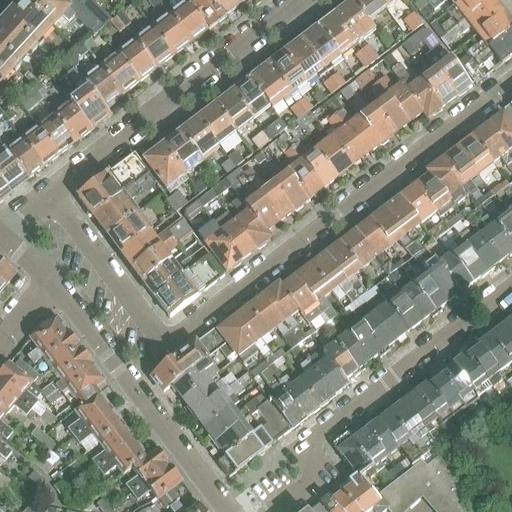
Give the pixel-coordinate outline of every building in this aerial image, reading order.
[(13,14),(6,21),(36,49),(43,41),(41,39),(51,29),(19,0),(11,9),(13,14)] [(19,0),(51,29),(52,29),(63,16),(69,21),(73,16),(91,33),(98,26),(79,7),(72,0),(68,0),(63,6),(59,2),(60,0),(59,0),(19,0)] [(86,0),(79,7),(98,26),(103,30),(111,24),(113,22),(89,0),(86,0)] [(145,0),(153,10),(155,9),(160,4),(156,0),(145,0)] [(206,32),(186,4),(182,0),(175,0),(170,4),(177,13),(170,18),(190,44),(206,32)] [(224,20),(208,0),(182,0),(186,4),(206,32),(207,33),(224,20)] [(234,0),(208,0),(224,20),(223,19),(240,7),(234,0)] [(385,12),(375,0),(348,0),(351,4),(367,26),(385,12)] [(375,0),(385,12),(401,0),(375,0)] [(422,0),(414,7),(419,13),(434,0),(422,0)] [(434,0),(419,13),(426,22),(434,16),(432,13),(434,12),(435,13),(449,2),(454,9),(465,0),(434,0)] [(435,24),(430,28),(441,42),(446,38),(489,5),(489,0),(465,0),(454,9),(446,15),(452,22),(440,31),(435,24)] [(373,34),(367,26),(351,4),(336,16),(358,46),(373,34)] [(499,6),(495,6),(489,5),(446,38),(441,42),(446,49),(471,30),(477,38),(503,17),(498,11),(499,6)] [(123,15),(117,20),(125,30),(131,25),(123,15)] [(422,26),(417,19),(414,15),(403,23),(412,34),(422,26)] [(339,60),(358,46),(336,16),(316,31),(339,60)] [(511,23),(511,22),(508,24),(503,17),(477,38),(482,44),(464,59),(465,60),(458,66),(462,71),(511,31),(511,23)] [(172,58),(190,44),(170,18),(151,32),(172,58)] [(118,35),(125,30),(117,20),(113,22),(111,24),(118,35)] [(32,57),(38,51),(6,21),(1,26),(0,25),(0,48),(22,68),(18,64),(28,54),(32,57)] [(329,68),(339,60),(316,31),(306,39),(308,40),(302,45),(326,76),(332,72),(329,68)] [(511,31),(462,71),(475,87),(511,59),(511,31)] [(155,71),(172,58),(151,32),(135,44),(155,71)] [(422,33),(412,40),(418,48),(432,38),(429,33),(422,33)] [(396,45),(390,37),(383,41),(389,49),(396,45)] [(91,41),(83,46),(90,55),(97,50),(91,41)] [(409,42),(404,46),(411,55),(415,52),(416,52),(418,50),(417,49),(411,41),(409,42)] [(137,84),(155,71),(135,44),(117,58),(137,84)] [(320,81),(326,76),(302,45),(296,49),(295,48),(283,57),(305,86),(316,77),(320,81)] [(15,75),(22,68),(0,48),(0,82),(1,83),(12,71),(15,75)] [(372,65),(378,60),(368,48),(363,52),(372,65)] [(431,55),(425,60),(435,72),(456,100),(459,100),(467,95),(467,92),(471,89),(440,48),(431,55)] [(363,71),(372,65),(363,52),(354,59),(363,71)] [(396,52),(391,56),(398,66),(404,62),(396,52)] [(414,88),(398,66),(391,56),(383,62),(401,88),(400,88),(422,116),(427,122),(432,119),(434,119),(442,113),(442,111),(421,83),(414,88)] [(294,94),(305,86),(283,57),(272,65),(273,66),(268,70),(292,102),(298,98),(294,94)] [(121,97),(137,84),(117,58),(101,70),(121,97)] [(74,71),(67,63),(61,68),(67,76),(68,75),(80,91),(78,93),(81,96),(70,104),(92,133),(110,118),(104,110),(84,83),(74,71)] [(292,102),(268,70),(267,69),(266,70),(266,71),(261,75),(260,73),(249,82),(270,108),(272,111),(282,103),(285,107),(292,102)] [(104,110),(121,97),(101,70),(84,83),(104,110)] [(442,111),(456,100),(435,72),(421,83),(442,111)] [(27,74),(23,78),(34,88),(38,84),(27,74)] [(40,84),(45,79),(40,74),(35,79),(40,84)] [(368,74),(355,84),(361,92),(367,88),(374,82),(368,74)] [(346,85),(340,78),(338,75),(329,81),(337,92),(346,85)] [(400,88),(395,92),(385,79),(377,86),(406,123),(408,121),(414,122),(422,116),(400,88)] [(331,96),(337,92),(329,81),(323,86),(331,96)] [(253,121),(270,108),(249,82),(232,95),(253,121)] [(40,86),(34,91),(41,100),(47,95),(40,86)] [(402,126),(406,123),(377,86),(370,91),(380,103),(372,110),(393,138),(402,131),(402,126)] [(345,91),(340,95),(346,104),(354,98),(347,89),(345,91)] [(28,113),(42,102),(34,92),(20,104),(28,113)] [(236,134),(253,121),(232,95),(216,107),(236,134)] [(309,113),(313,110),(305,100),(296,107),(304,117),(309,113)] [(358,120),(350,126),(331,102),(325,107),(334,118),(362,156),(366,153),(371,155),(379,148),(358,120)] [(75,145),(92,133),(70,104),(54,117),(75,145)] [(511,106),(502,113),(511,125),(511,106)] [(219,147),(236,134),(216,107),(199,121),(219,147)] [(298,121),(304,117),(296,107),(290,111),(298,121)] [(388,141),(393,138),(372,110),(358,120),(379,148),(381,149),(388,143),(388,141)] [(16,120),(14,118),(10,113),(4,118),(9,125),(16,120)] [(488,123),(487,133),(495,144),(511,165),(511,164),(511,151),(511,150),(511,133),(499,116),(498,115),(488,123)] [(60,157),(75,145),(54,117),(38,129),(60,157)] [(329,142),(351,170),(358,164),(359,158),(362,156),(334,118),(326,124),(336,137),(329,142)] [(202,160),(219,147),(199,121),(182,134),(202,160)] [(269,130),(263,135),(269,143),(275,138),(280,135),(286,131),(280,122),(269,130)] [(44,169),(60,157),(38,129),(22,141),(44,169)] [(296,140),(293,143),(285,132),(280,136),(283,139),(293,152),(320,188),(322,186),(327,187),(336,182),(315,153),(309,157),(296,140)] [(511,174),(511,165),(487,133),(477,132),(476,136),(468,142),(489,168),(498,161),(510,176),(511,174)] [(204,165),(202,160),(182,134),(163,148),(186,178),(204,165)] [(259,151),(269,143),(263,135),(253,143),(259,151)] [(320,188),(293,152),(283,139),(268,150),(271,153),(278,148),(294,169),(287,174),(308,202),(315,196),(315,192),(320,188)] [(22,141),(6,153),(27,181),(29,180),(44,169),(22,141)] [(345,174),(351,170),(329,142),(315,153),(336,182),(337,181),(345,176),(345,174)] [(474,180),(489,168),(468,142),(453,153),(474,180)] [(163,148),(143,163),(153,175),(167,193),(186,178),(163,148)] [(6,153),(0,157),(0,183),(9,195),(27,181),(6,153)] [(467,185),(474,180),(453,153),(448,158),(443,157),(442,167),(466,199),(473,194),(467,185)] [(241,165),(234,155),(229,160),(236,169),(241,165)] [(266,162),(261,156),(255,161),(260,167),(266,162)] [(149,178),(140,165),(134,157),(78,199),(94,220),(124,197),(149,178)] [(227,176),(236,169),(229,160),(226,162),(227,163),(221,168),(227,176)] [(466,199),(442,167),(431,166),(431,171),(425,176),(427,180),(445,202),(452,211),(455,209),(454,208),(466,199)] [(273,185),(266,190),(252,171),(243,177),(276,221),(279,219),(285,220),(293,214),(295,214),(273,185)] [(228,181),(226,183),(232,190),(239,200),(239,201),(244,207),(265,235),(272,229),(273,224),(276,221),(249,186),(243,177),(239,173),(228,181)] [(302,207),(308,202),(287,174),(273,185),(295,214),(302,209),(302,207)] [(136,200),(155,186),(149,178),(124,197),(94,220),(103,232),(104,232),(109,239),(139,216),(130,204),(136,199),(136,200)] [(452,211),(445,202),(427,180),(413,191),(432,217),(435,214),(440,220),(452,211)] [(0,202),(9,195),(0,183),(0,202)] [(199,183),(192,188),(199,197),(206,192),(199,183)] [(217,201),(231,190),(226,183),(212,194),(217,200),(217,201)] [(502,185),(490,194),(493,198),(495,196),(505,189),(502,185)] [(500,202),(511,193),(506,188),(505,189),(495,196),(496,197),(500,202)] [(417,228),(432,217),(413,191),(398,202),(417,228)] [(212,194),(198,204),(203,211),(217,200),(212,194)] [(181,212),(187,207),(177,195),(171,199),(181,212)] [(174,216),(181,212),(171,199),(165,204),(174,216)] [(265,235),(244,207),(239,201),(233,206),(243,219),(235,225),(256,252),(259,252),(265,247),(265,245),(270,241),(265,235)] [(409,234),(417,228),(398,202),(392,207),(388,206),(386,216),(385,216),(416,256),(422,251),(409,234)] [(189,227),(205,214),(203,211),(198,204),(183,215),(183,220),(189,227)] [(472,214),(469,211),(466,211),(457,218),(461,223),(472,214)] [(493,213),(487,218),(511,250),(511,222),(507,216),(502,220),(496,211),(495,211),(493,213)] [(228,215),(214,225),(222,235),(242,262),(256,252),(235,225),(228,215)] [(416,256),(385,216),(376,215),(375,220),(368,225),(387,251),(388,252),(400,243),(412,259),(416,256)] [(152,234),(152,233),(139,216),(109,239),(113,245),(121,257),(150,235),(152,234)] [(446,235),(461,223),(457,218),(442,230),(446,235)] [(511,257),(511,250),(495,229),(487,218),(484,220),(480,223),(487,231),(479,238),(501,265),(508,259),(509,260),(511,257)] [(137,268),(186,230),(182,225),(168,236),(166,233),(155,242),(150,235),(121,257),(127,265),(134,264),(137,268)] [(242,262),(222,235),(214,225),(199,237),(207,247),(205,248),(226,275),(231,271),(233,271),(240,267),(240,264),(242,262)] [(388,252),(387,251),(368,225),(353,236),(373,262),(375,260),(381,268),(388,278),(396,272),(384,256),(388,252)] [(440,227),(427,237),(433,243),(433,244),(438,241),(439,240),(444,236),(446,235),(442,230),(440,227)] [(176,246),(190,236),(186,230),(137,268),(139,271),(137,277),(142,285),(171,263),(166,257),(178,248),(176,246)] [(479,238),(474,242),(467,233),(459,239),(488,276),(494,272),(493,270),(501,265),(479,238)] [(369,264),(373,262),(353,236),(338,248),(358,273),(369,264)] [(481,282),(488,276),(459,239),(452,245),(459,253),(452,258),(473,286),(480,281),(481,282)] [(353,277),(358,273),(338,248),(332,252),(327,252),(326,261),(357,301),(366,294),(353,277)] [(207,259),(208,259),(203,252),(177,271),(171,263),(142,285),(149,294),(157,294),(159,297),(188,274),(201,265),(207,259)] [(419,256),(413,261),(417,266),(423,261),(419,256)] [(473,286),(452,258),(451,257),(437,267),(462,299),(467,295),(465,292),(473,286)] [(207,259),(201,265),(203,268),(212,262),(209,258),(208,259),(207,259)] [(357,301),(326,261),(315,260),(315,266),(308,271),(328,296),(335,290),(348,308),(357,301)] [(373,262),(369,264),(375,272),(379,270),(381,268),(375,260),(373,262)] [(0,294),(14,277),(0,265),(0,294)] [(457,302),(462,299),(437,267),(425,277),(448,305),(455,300),(457,302)] [(324,299),(328,296),(308,271),(294,281),(314,307),(322,317),(324,315),(330,323),(331,322),(337,317),(324,299)] [(411,272),(405,276),(413,286),(418,282),(411,272)] [(205,293),(195,279),(193,281),(188,274),(159,297),(161,300),(159,306),(170,321),(205,293)] [(401,281),(396,275),(391,279),(395,285),(401,281)] [(440,311),(448,305),(425,277),(418,282),(413,286),(438,317),(442,314),(440,311)] [(322,317),(314,307),(294,281),(279,292),(296,314),(307,328),(322,317)] [(432,322),(438,317),(413,286),(400,296),(422,325),(430,319),(432,322)] [(279,292),(276,289),(274,288),(271,291),(270,293),(265,292),(264,302),(297,346),(304,341),(288,320),(296,314),(279,292)] [(422,325),(400,296),(394,288),(381,299),(387,306),(411,337),(416,333),(414,331),(422,325)] [(378,294),(375,289),(361,299),(365,304),(378,294)] [(353,313),(365,304),(361,299),(349,308),(353,313)] [(297,346),(264,302),(253,301),(253,305),(246,310),(266,336),(274,330),(280,339),(278,340),(288,353),(294,348),(297,346)] [(405,342),(411,337),(387,306),(374,315),(397,344),(403,339),(405,342)] [(346,319),(353,313),(349,308),(342,314),(346,319)] [(258,342),(266,336),(246,310),(239,315),(236,315),(233,325),(258,356),(264,364),(267,369),(274,364),(258,342)] [(388,351),(397,344),(374,315),(362,325),(386,356),(390,354),(388,351)] [(67,335),(60,326),(56,321),(40,328),(29,342),(37,352),(28,360),(30,363),(67,335)] [(511,321),(511,322),(502,329),(511,342),(511,321)] [(330,323),(324,327),(328,333),(335,327),(331,322),(330,323)] [(258,356),(233,325),(223,323),(216,329),(229,345),(236,355),(245,366),(258,356)] [(380,361),(386,356),(362,325),(348,335),(371,364),(377,359),(380,361)] [(206,362),(220,352),(229,345),(216,329),(213,331),(213,332),(192,348),(192,347),(151,378),(163,394),(169,389),(206,362)] [(511,342),(502,329),(492,337),(495,341),(499,345),(495,348),(510,367),(511,365),(511,342)] [(51,371),(78,350),(67,335),(30,363),(33,367),(43,360),(51,371)] [(363,370),(371,364),(348,335),(337,344),(361,376),(365,373),(363,370)] [(499,345),(495,341),(492,337),(477,348),(498,376),(510,367),(495,348),(499,345)] [(355,380),(361,376),(337,344),(322,355),(328,362),(348,388),(350,386),(347,382),(353,377),(355,380)] [(227,362),(236,355),(229,345),(220,352),(227,362)] [(294,348),(288,353),(293,359),(299,354),(294,348)] [(477,348),(461,360),(469,369),(472,367),(486,385),(490,391),(502,381),(498,376),(477,348)] [(60,390),(90,366),(78,350),(51,371),(60,384),(57,387),(54,384),(40,394),(51,408),(62,400),(56,393),(59,390),(60,390)] [(328,362),(322,367),(316,360),(308,366),(336,401),(342,396),(340,394),(348,388),(328,362)] [(461,360),(451,368),(473,395),(477,401),(490,391),(486,385),(472,367),(469,369),(461,360)] [(25,395),(39,377),(19,361),(12,370),(9,367),(0,377),(0,385),(32,412),(38,405),(25,395)] [(217,376),(212,369),(206,362),(169,389),(175,396),(176,395),(182,403),(217,376)] [(253,380),(257,377),(267,369),(264,364),(250,376),(253,380)] [(93,390),(103,383),(90,366),(60,390),(59,390),(62,394),(66,391),(81,409),(97,396),(93,390)] [(322,411),(336,401),(308,366),(301,371),(306,378),(299,384),(319,411),(322,411)] [(451,368),(442,375),(450,385),(446,388),(460,406),(465,412),(478,402),(477,401),(473,395),(451,368)] [(266,370),(257,377),(270,394),(271,393),(277,400),(272,404),(294,432),(307,423),(279,387),(266,370)] [(441,376),(428,386),(449,414),(454,420),(465,412),(460,406),(446,388),(450,385),(442,375),(441,376)] [(227,390),(222,383),(217,376),(182,403),(188,410),(186,411),(191,417),(227,390)] [(299,384),(293,389),(287,381),(279,387),(307,423),(320,413),(319,411),(299,384)] [(227,390),(191,417),(197,425),(198,424),(203,430),(229,410),(238,404),(233,398),(241,391),(236,384),(228,390),(227,390)] [(27,419),(32,412),(0,385),(0,410),(7,416),(14,408),(27,419)] [(416,395),(412,398),(420,408),(423,405),(437,423),(442,430),(454,420),(449,414),(428,386),(416,395)] [(74,438),(108,411),(101,402),(97,396),(81,409),(75,414),(79,420),(82,424),(70,433),(74,438)] [(262,396),(256,401),(262,408),(262,409),(269,404),(262,396)] [(511,414),(511,413),(511,396),(503,404),(511,414)] [(423,405),(420,408),(412,398),(402,406),(426,439),(431,446),(438,441),(433,434),(429,429),(437,423),(423,405)] [(250,417),(262,408),(256,401),(245,410),(250,417)] [(262,409),(261,410),(272,425),(261,434),(272,449),(284,440),(292,434),(294,432),(272,404),(271,403),(269,404),(262,409)] [(431,446),(426,439),(402,406),(391,414),(399,424),(396,427),(421,460),(435,450),(431,446)] [(1,424),(7,416),(0,410),(0,438),(6,444),(14,435),(1,424)] [(245,412),(236,419),(229,410),(203,430),(210,440),(209,441),(213,446),(249,419),(245,412)] [(56,420),(55,419),(46,411),(40,418),(50,427),(56,420)] [(98,445),(120,427),(108,411),(74,438),(81,447),(93,439),(98,445)] [(396,427),(399,424),(391,414),(377,425),(398,453),(401,450),(413,466),(421,460),(396,427)] [(249,419),(213,446),(219,454),(220,453),(226,460),(261,434),(256,427),(249,419)] [(387,461),(398,453),(377,425),(363,435),(371,446),(373,444),(387,461)] [(99,470),(133,444),(120,427),(98,445),(106,456),(94,465),(99,470)] [(37,429),(32,436),(47,449),(51,453),(57,446),(53,442),(41,433),(37,429)] [(461,430),(449,439),(452,443),(453,442),(461,436),(464,433),(461,430)] [(229,482),(272,449),(261,434),(226,460),(217,466),(229,482)] [(373,444),(371,446),(363,435),(352,444),(377,477),(383,472),(379,467),(387,461),(373,444)] [(377,477),(352,444),(347,437),(333,448),(357,478),(360,483),(361,482),(367,477),(371,482),(377,477)] [(126,470),(143,457),(133,444),(99,470),(104,478),(116,469),(123,478),(129,474),(126,470)] [(0,459),(5,464),(12,456),(0,446),(0,459)] [(131,496),(167,468),(153,450),(143,457),(126,470),(129,474),(134,481),(125,488),(131,496)] [(47,476),(53,469),(33,452),(27,460),(47,476)] [(420,466),(402,480),(421,500),(422,499),(428,506),(452,485),(440,467),(433,457),(424,464),(421,466),(420,466)] [(170,492),(180,485),(167,468),(131,496),(137,503),(148,495),(154,504),(158,502),(164,496),(170,492)] [(397,479),(392,472),(380,481),(385,488),(397,479)] [(34,474),(28,481),(38,489),(44,482),(34,474)] [(357,478),(319,507),(323,511),(371,511),(372,511),(373,511),(386,511),(388,511),(390,509),(381,496),(376,500),(361,482),(360,483),(357,478)] [(402,480),(390,489),(409,511),(421,500),(402,480)] [(77,502),(70,493),(62,481),(54,487),(69,508),(77,502)] [(452,485),(428,506),(433,511),(438,511),(458,495),(454,489),(452,485)] [(390,489),(381,496),(390,509),(388,511),(407,511),(409,511),(390,489)] [(170,492),(164,496),(172,507),(178,503),(170,492)] [(469,511),(458,495),(438,511),(469,511)] [(164,496),(158,502),(166,511),(172,507),(164,496)] [(102,511),(109,511),(112,510),(104,500),(97,505),(102,511)] [(38,511),(42,509),(35,502),(25,511),(38,511)]
